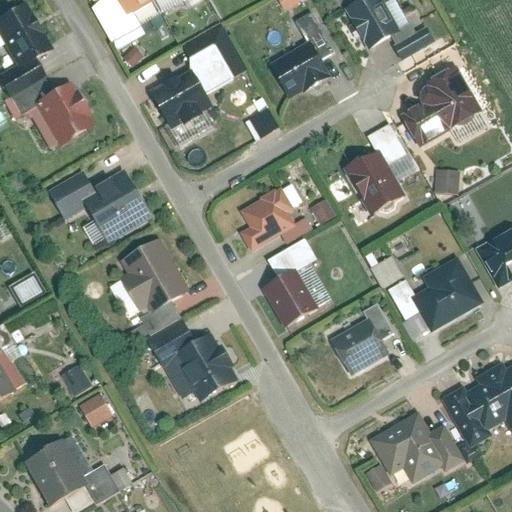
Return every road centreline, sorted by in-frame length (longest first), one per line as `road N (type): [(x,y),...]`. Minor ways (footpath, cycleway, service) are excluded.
road 1 (residential): [(191,197),(326,432)]
road 2 (residential): [(191,197),(390,85)]
road 3 (residential): [(78,0),(191,197)]
road 4 (residential): [(326,432),(511,329)]
